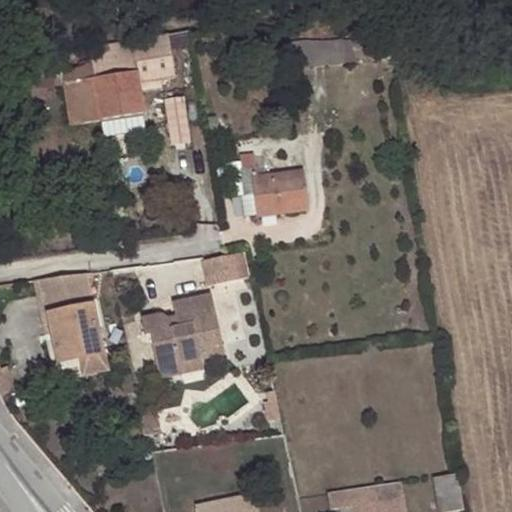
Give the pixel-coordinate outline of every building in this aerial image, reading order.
[(169,35),(89,49),(99,120),(102,136),(145,129),(138,85),(176,78),(173,54),(177,54),(177,46),(172,47),(169,35)] [(394,58),(390,36),(371,39),(370,41),(373,59),(394,58)] [(358,61),(356,40),(328,40),(308,41),(286,43),(290,71),(358,61)] [(373,59),(370,41),(356,40),(358,61),(373,59)] [(99,120),(89,49),(59,54),(62,73),(64,85),(70,125),(99,120)] [(62,73),(59,54),(51,56),(55,75),(62,73)] [(55,75),(51,56),(5,64),(9,83),(55,75)] [(64,85),(62,73),(55,75),(9,83),(11,94),(64,85)] [(183,103),(166,106),(172,145),(189,142),(183,103)] [(239,157),(245,194),(252,192),(255,216),(308,210),(303,171),(255,177),(252,154),(239,157)] [(252,192),(245,194),(239,194),(242,218),(255,216),(252,192)] [(248,274),(243,253),(222,257),(202,259),(207,283),(248,274)] [(91,302),(88,276),(40,282),(44,308),(91,302)] [(168,329),(166,319),(164,317),(162,317),(160,316),(156,316),(140,320),(144,336),(149,335),(158,379),(182,374),(179,363),(200,359),(223,354),(211,295),(172,303),(175,317),(178,328),(168,329)] [(93,304),(45,313),(55,364),(103,355),(93,304)] [(175,317),(166,319),(168,329),(178,328),(175,317)] [(179,363),(182,374),(202,369),(200,359),(179,363)] [(450,511),(462,510),(457,475),(433,479),(438,511),(450,511)] [(339,511),(404,511),(400,483),(327,495),(330,510),(339,508),(339,511)] [(252,511),(250,497),(222,503),(224,511),(252,511)] [(224,511),(222,503),(195,509),(195,511),(224,511)]
